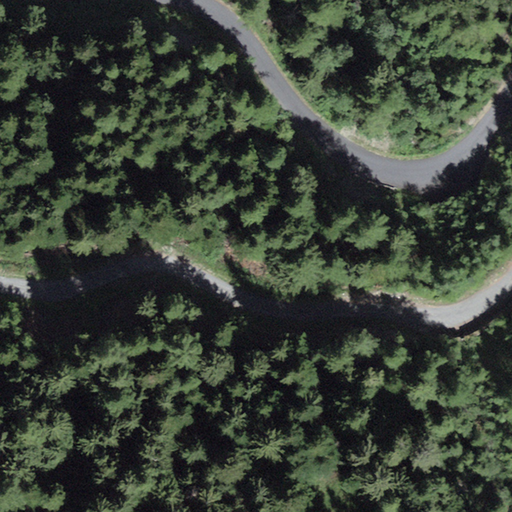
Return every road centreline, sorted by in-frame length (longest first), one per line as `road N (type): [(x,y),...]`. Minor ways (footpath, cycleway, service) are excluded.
road 1 (track): [(511,277),(486,300),(423,317),(372,301),(285,306),(165,264),(75,283),(0,283)]
road 2 (tertiary): [(185,0),(237,29),(324,137),(377,170),(405,175),(443,166),(484,136),(511,95)]
